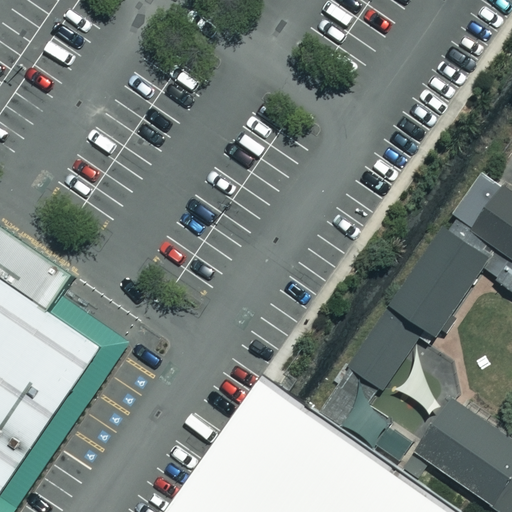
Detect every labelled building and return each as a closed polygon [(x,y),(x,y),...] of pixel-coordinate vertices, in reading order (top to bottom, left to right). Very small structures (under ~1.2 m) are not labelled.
[(495,249),(511,260),(511,186),(492,172),(484,166),(448,215),(495,249)] [(495,249),(448,215),(384,305),(423,333),(431,339),(495,249)] [(0,265),(49,299),(56,289),(62,280),(68,271),(0,223),(0,265)] [(0,265),(0,488),(105,337),(49,299),(0,265)] [(49,299),(105,337),(0,488),(0,511),(11,511),(129,339),(56,289),(49,299)] [(423,333),(384,305),(343,363),(314,404),(343,422),(369,380),(384,390),(423,333)] [(468,511),(271,375),(261,369),(159,511),(468,511)] [(511,511),(511,433),(449,392),(408,451),(494,511),(511,511)]
